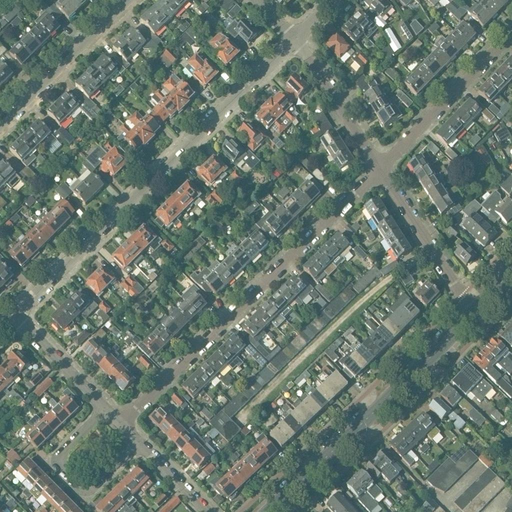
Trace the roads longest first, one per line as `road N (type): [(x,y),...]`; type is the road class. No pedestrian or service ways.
road 1 (residential): [(13,313),(295,40)]
road 2 (residential): [(121,424),(379,170)]
road 3 (secondary): [(268,511),(471,309)]
road 4 (residential): [(379,170),(511,34)]
road 5 (residential): [(139,442),(94,485),(80,486),(61,467),(62,452),(106,409)]
road 6 (residential): [(0,125),(127,0)]
road 7 (residential): [(379,170),(471,309)]
road 8 (residential): [(379,170),(295,40)]
road 9 (residential): [(106,409),(13,313)]
